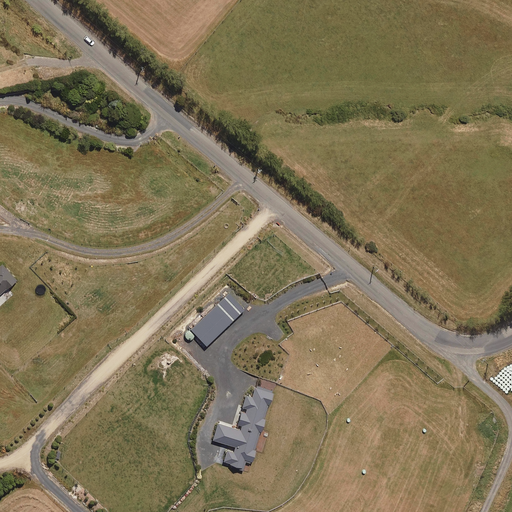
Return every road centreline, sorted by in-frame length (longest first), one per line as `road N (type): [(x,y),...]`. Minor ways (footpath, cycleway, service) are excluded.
road 1 (unclassified): [(40,0),(411,319),(457,343)]
road 2 (unknown): [(198,457),(218,353),(229,334),(264,306),(347,264)]
